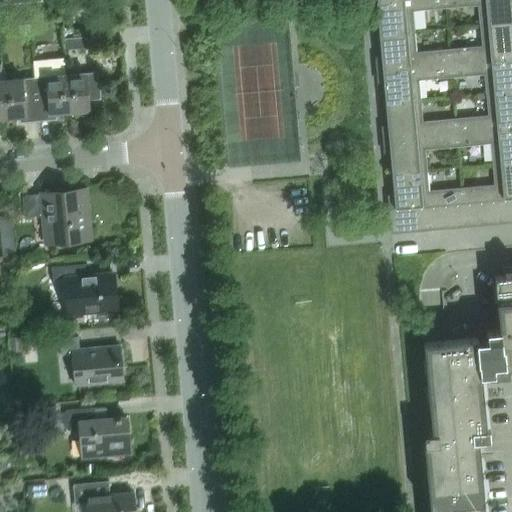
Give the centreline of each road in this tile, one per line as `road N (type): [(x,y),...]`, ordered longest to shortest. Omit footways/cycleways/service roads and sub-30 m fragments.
road 1 (tertiary): [(204,511),(170,148)]
road 2 (residential): [(0,166),(170,148)]
road 3 (tertiary): [(170,148),(157,0)]
